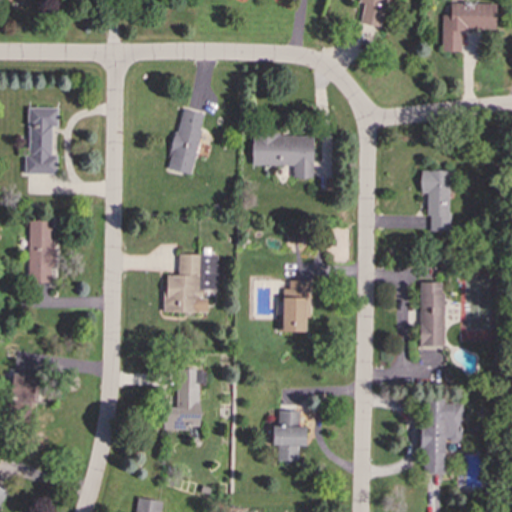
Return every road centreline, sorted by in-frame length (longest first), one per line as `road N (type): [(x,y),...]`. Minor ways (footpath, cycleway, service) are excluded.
road 1 (residential): [(511,105),(366,121),(346,86),(321,64),(295,57),(0,53)]
road 2 (residential): [(82,511),(108,408),(117,55)]
road 3 (residential): [(361,511),(366,121)]
